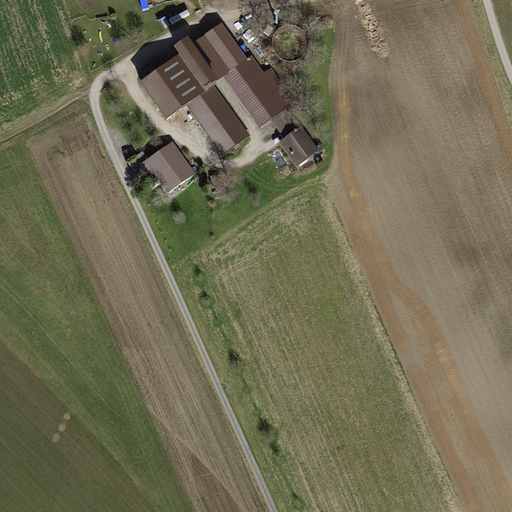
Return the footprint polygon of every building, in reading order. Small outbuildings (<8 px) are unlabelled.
[(140,0),(142,10),(148,9),(146,0),(140,0)] [(264,33),(269,36),(273,30),(268,26),(264,33)] [(221,29),(205,40),(224,67),(227,65),(230,70),(227,72),(229,75),(246,63),(221,29)] [(205,40),(191,49),(215,84),(226,77),(229,75),(227,72),(230,70),(227,65),(224,67),(205,40)] [(180,58),(142,85),(167,120),(187,105),(223,155),(248,136),(213,86),(215,84),(191,49),(187,43),(175,51),(180,58)] [(246,63),(229,75),(226,77),(262,127),(273,119),(288,109),(281,99),(263,75),(252,59),(246,63)] [(263,75),(281,99),(288,94),(270,70),(263,75)] [(288,94),(281,99),(288,109),(273,119),(288,139),(282,143),(296,163),(314,150),(287,113),(297,106),(288,94)] [(186,168),(171,145),(147,162),(147,163),(142,166),(150,176),(155,173),(157,172),(171,192),(194,175),(188,166),(186,168)]
